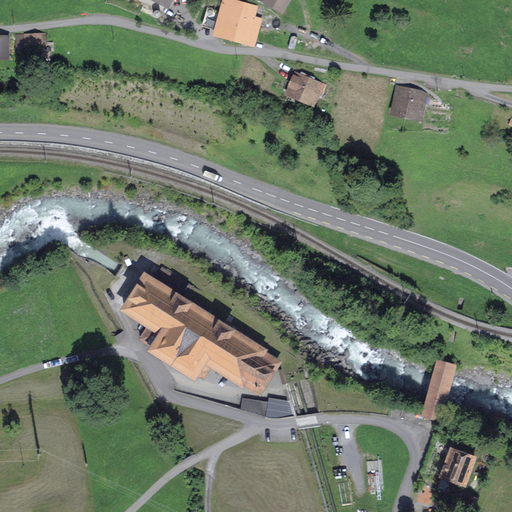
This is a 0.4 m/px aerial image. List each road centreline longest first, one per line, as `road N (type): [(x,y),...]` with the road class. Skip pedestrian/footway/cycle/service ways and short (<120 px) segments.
road 1 (secondary): [(511,289),(427,247),(143,148),(0,133)]
road 2 (residential): [(0,31),(102,20),(216,49),(511,89)]
